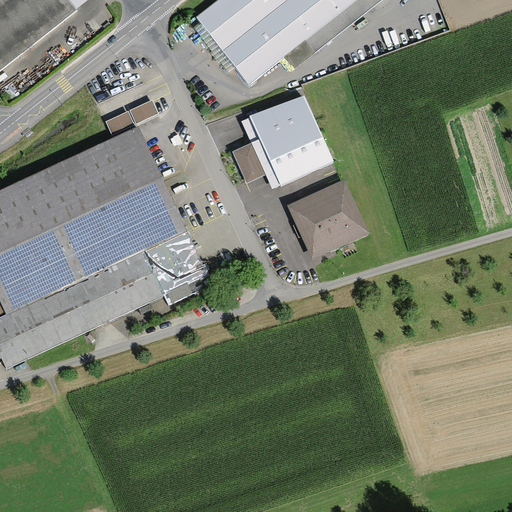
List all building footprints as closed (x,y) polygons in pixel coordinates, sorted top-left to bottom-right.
[(0,0),(0,66),(74,10),(65,0),(0,0)] [(352,0),(221,0),(193,22),(245,88),(282,59),(291,70),(311,54),(301,41),(352,0)] [(301,97),(240,124),(249,145),(229,154),(243,184),(263,175),(269,189),(330,162),(301,97)] [(150,102),(104,124),(110,137),(156,115),(150,102)] [(203,278),(134,130),(0,191),(0,310),(3,316),(0,317),(0,366),(1,370),(203,278)] [(341,183),(285,208),(308,261),(365,236),(341,183)]
